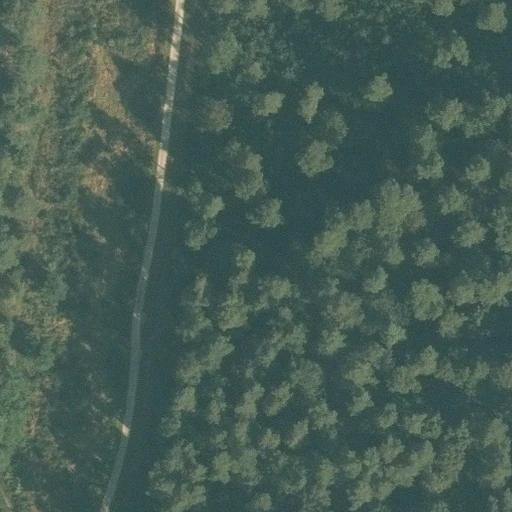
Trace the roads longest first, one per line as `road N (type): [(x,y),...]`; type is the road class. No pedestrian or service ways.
road 1 (track): [(180,0),(134,345)]
road 2 (track): [(134,345),(128,420),(104,511)]
